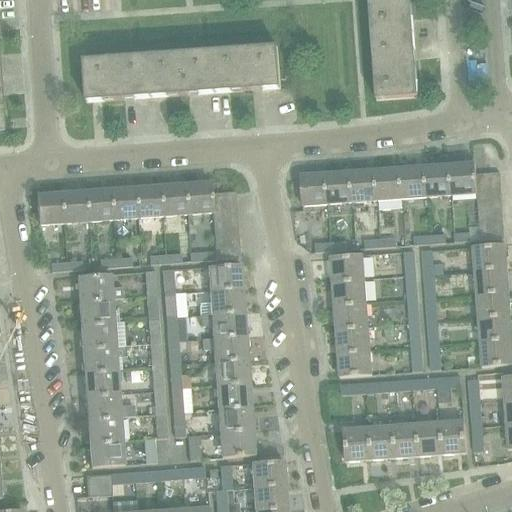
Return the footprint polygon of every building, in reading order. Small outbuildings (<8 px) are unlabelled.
[(370,6),(372,37),(414,34),(411,3),(370,6)] [(372,37),(375,69),(416,66),(414,34),(372,37)] [(277,50),(244,52),(247,93),(280,91),(277,50)] [(244,52),(212,54),(215,95),(247,93),(244,52)] [(212,54),(181,56),(183,98),(215,95),(212,54)] [(181,56),(149,58),(152,100),(183,98),(181,56)] [(149,58),(117,61),(120,102),(152,100),(149,58)] [(87,104),(120,102),(117,61),(84,63),(87,104)] [(418,99),(416,66),(375,69),(377,102),(418,99)] [(475,166),(449,167),(451,198),(477,197),(476,187),(476,176),(475,166)] [(449,167),(425,169),(427,200),(451,198),(449,167)] [(425,169),(400,171),(402,202),(427,200),(425,169)] [(400,171),(376,173),(378,203),(402,202),(400,171)] [(376,173),(351,174),(353,205),(378,203),(376,173)] [(351,174),(327,176),(329,207),(353,205),(351,174)] [(499,174),(476,176),(476,187),(500,185),(499,174)] [(303,209),(329,207),(327,176),(301,178),(303,209)] [(210,185),(184,187),(186,217),(212,215),(211,208),(210,197),(210,185)] [(500,185),(476,187),(477,197),(477,198),(501,196),(500,185)] [(184,187),(160,188),(162,219),(186,217),(184,187)] [(160,188),(135,190),(137,220),(162,219),(160,188)] [(135,190),(111,192),(113,222),(137,220),(135,190)] [(111,192),(86,193),(88,224),(113,222),(111,192)] [(86,193),(62,195),(64,225),(88,224),(86,193)] [(38,227),(64,225),(62,195),(36,197),(38,227)] [(234,195),(210,197),(211,208),(235,206),(234,195)] [(501,196),(477,198),(478,209),(502,207),(501,196)] [(235,206),(211,208),(212,215),(212,219),(236,217),(235,206)] [(502,207),(478,209),(479,220),(503,219),(502,207)] [(236,217),(212,219),(213,230),(237,228),(236,217)] [(503,219),(479,220),(479,232),(503,230),(503,219)] [(439,227),(410,227),(410,237),(439,236),(439,227)] [(237,228),(213,230),(214,241),(238,239),(237,228)] [(503,230),(479,232),(480,243),(504,241),(503,230)] [(455,245),(471,243),(470,235),(454,236),(455,245)] [(445,236),(430,238),(430,246),(446,245),(445,236)] [(430,238),(414,239),(415,248),(430,246),(430,238)] [(238,239),(214,241),(215,252),(239,250),(238,239)] [(396,240),(380,241),(381,250),(396,249),(396,240)] [(380,241),(364,242),(365,251),(381,250),(380,241)] [(346,244),(331,245),(332,254),(347,253),(346,244)] [(331,245),(315,246),(316,255),(332,254),(331,245)] [(473,250),(475,275),(507,272),(505,248),(473,250)] [(239,250),(215,252),(216,263),(240,262),(239,250)] [(432,253),(422,253),(424,278),(434,277),(442,277),(441,265),(433,265),(432,253)] [(414,254),(404,255),(406,279),(416,278),(414,254)] [(190,265),(206,264),(205,255),(189,256),(190,265)] [(180,257),(165,258),(165,267),(181,266),(180,257)] [(165,258),(149,259),(150,268),(165,267),(165,258)] [(331,260),(332,284),(364,282),(363,258),(331,260)] [(131,260),(115,261),(116,270),(132,269),(131,260)] [(115,261),(100,262),(100,271),(116,270),(115,261)] [(82,263),(66,264),(66,273),(82,272),(82,263)] [(66,264),(50,265),(51,274),(66,273),(66,264)] [(207,270),(209,293),(242,291),(241,268),(207,270)] [(475,275),(477,298),(508,296),(507,272),(475,275)] [(173,273),(163,274),(165,296),(175,296),(173,273)] [(155,274),(144,275),(146,298),(156,297),(155,274)] [(434,277),(424,278),(426,302),(436,301),(434,277)] [(77,280),(79,303),(112,300),(122,299),(122,289),(111,289),(110,278),(77,280)] [(416,278),(406,279),(408,302),(418,302),(416,278)] [(332,284),(334,308),(366,305),(364,282),(332,284)] [(199,318),(210,317),(244,315),(242,291),(209,293),(209,304),(200,305),(198,307),(199,318)] [(175,296),(165,296),(166,322),(171,322),(171,318),(177,318),(175,296)] [(477,298),(478,321),(510,319),(508,296),(477,298)] [(156,297),(146,298),(148,323),(153,323),(152,320),(158,319),(156,297)] [(79,303),(81,327),(114,324),(112,300),(79,303)] [(436,301),(426,302),(428,325),(437,324),(436,301)] [(418,302),(408,302),(409,326),(420,325),(418,302)] [(334,308),(336,331),(368,329),(366,305),(334,308)] [(211,328),(212,341),(246,339),(244,315),(210,317),(199,318),(200,329),(211,328)] [(171,322),(166,322),(168,344),(179,343),(177,318),(171,318),(171,322)] [(153,323),(148,323),(150,345),(160,344),(158,319),(152,320),(153,323)] [(478,321),(480,345),(511,342),(510,319),(478,321)] [(82,350),(115,347),(123,347),(122,323),(114,324),(81,327),(82,350)] [(437,324),(428,325),(429,349),(439,348),(437,324)] [(420,325),(409,326),(411,350),(421,349),(420,325)] [(336,331),(338,355),(370,352),(368,329),(336,331)] [(213,352),(214,364),(247,362),(246,339),(212,341),(201,341),(202,353),(213,352)] [(511,367),(511,349),(511,342),(480,345),(482,369),(511,367)] [(179,343),(168,344),(170,369),(175,369),(175,366),(180,365),(179,343)] [(160,344),(150,345),(151,371),(156,370),(156,367),(161,366),(160,344)] [(82,350),(84,374),(117,372),(115,347),(82,350)] [(439,348),(429,349),(431,373),(441,372),(439,348)] [(421,349),(411,350),(413,374),(423,374),(421,349)] [(371,377),(370,352),(338,355),(339,379),(371,377)] [(214,364),(216,389),(249,386),(247,362),(214,364)] [(175,369),(170,369),(172,392),(182,392),(180,365),(175,366),(175,369)] [(156,370),(151,371),(153,394),(163,393),(161,366),(156,367),(156,370)] [(84,374),(85,398),(119,396),(117,372),(84,374)] [(511,378),(503,379),(505,404),(511,403),(511,378)] [(460,379),(436,380),(437,390),(461,389),(460,379)] [(436,380),(413,382),(413,392),(437,390),(436,380)] [(413,382),(389,384),(390,394),(413,392),(413,382)] [(478,382),(469,383),(471,406),(480,406),(478,382)] [(389,384),(365,385),(366,395),(390,394),(389,384)] [(365,385),(341,387),(342,397),(366,395),(365,385)] [(216,389),(217,412),(251,410),(249,386),(216,389)] [(182,392),(172,392),(174,418),(179,418),(178,413),(184,412),(182,392)] [(163,393),(153,394),(155,420),(160,419),(160,415),(165,414),(163,393)] [(85,398),(87,422),(120,419),(119,396),(85,398)] [(480,406),(471,406),(472,430),(482,429),(480,406)] [(153,409),(145,409),(146,417),(154,417),(153,409)] [(217,412),(219,436),(253,434),(251,410),(217,412)] [(179,418),(174,418),(175,440),(185,439),(184,412),(178,413),(179,418)] [(160,419),(155,420),(156,441),(167,440),(165,414),(160,415),(160,419)] [(87,422),(89,445),(122,443),(120,419),(87,422)] [(464,424),(439,426),(441,457),(466,456),(464,424)] [(439,426),(415,427),(417,459),(441,457),(439,426)] [(415,427),(392,429),(394,460),(417,459),(415,427)] [(392,429),(368,430),(370,462),(394,460),(392,429)] [(482,429),(472,430),(474,454),(484,453),(482,429)] [(346,464),(370,462),(368,430),(344,432),(346,464)] [(254,458),(253,434),(219,436),(221,460),(254,458)] [(190,463),(200,462),(198,438),(188,439),(190,463)] [(146,466),(156,465),(154,442),(144,442),(146,466)] [(124,468),(122,443),(89,445),(90,470),(124,468)] [(252,466),(254,490),(286,488),(284,464),(252,466)] [(230,468),(220,468),(221,492),(226,492),(232,492),(230,468)] [(204,470),(182,471),(182,481),(205,480),(204,470)] [(182,471),(158,473),(159,483),(182,481),(182,471)] [(209,479),(217,479),(217,471),(209,471),(209,479)] [(158,473),(134,474),(135,484),(159,483),(158,473)] [(134,474),(111,476),(111,486),(135,484),(134,474)] [(111,476),(86,478),(87,497),(87,499),(112,497),(111,486),(111,476)] [(254,490),(254,497),(255,511),(278,511),(287,511),(286,488),(254,490)] [(221,492),(215,493),(216,511),(227,511),(226,497),(226,492),(221,492)]
